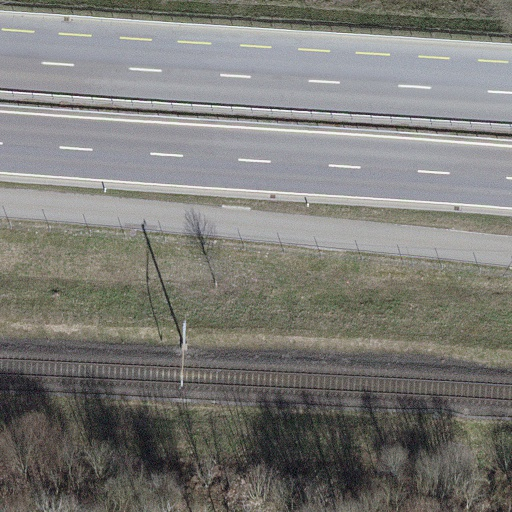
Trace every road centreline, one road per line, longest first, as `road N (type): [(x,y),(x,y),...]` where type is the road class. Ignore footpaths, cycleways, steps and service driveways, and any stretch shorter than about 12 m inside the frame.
road 1 (primary): [(0,143),(511,179)]
road 2 (primary): [(511,88),(0,54)]
